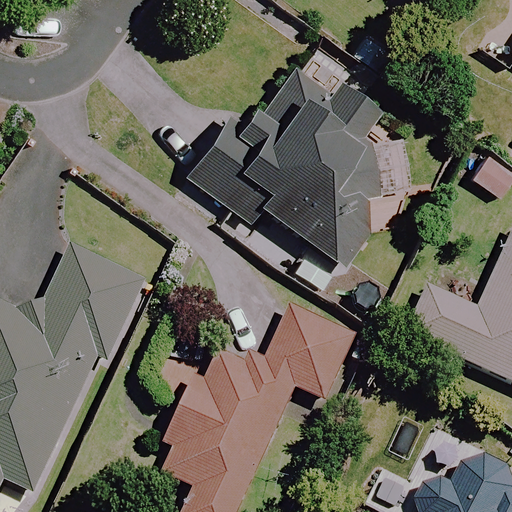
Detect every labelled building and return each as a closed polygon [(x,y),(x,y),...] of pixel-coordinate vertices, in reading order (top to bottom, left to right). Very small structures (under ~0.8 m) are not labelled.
[(370,223),(367,138),(378,122),(336,92),(330,101),(294,77),(266,118),(252,108),(237,130),(225,122),(191,172),(183,182),(249,228),(256,218),(336,272),(370,223)] [(511,246),(479,317),(427,293),(406,339),(511,388),(511,246)] [(140,288),(69,254),(35,327),(0,310),(0,488),(2,484),(28,497),(79,385),(66,379),(78,355),(103,367),(140,288)] [(341,337),(286,313),(258,379),(211,358),(159,477),(193,492),(184,511),(241,511),(293,393),(313,401),(341,337)] [(511,511),(511,498),(508,496),(501,475),(478,463),(455,470),(446,490),(436,486),(417,492),(408,508),(409,511),(511,511)]
